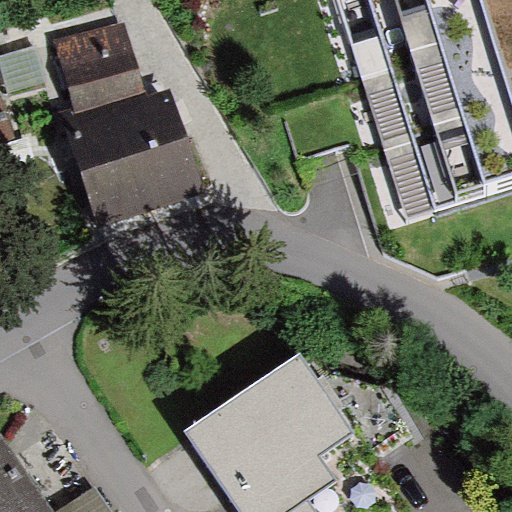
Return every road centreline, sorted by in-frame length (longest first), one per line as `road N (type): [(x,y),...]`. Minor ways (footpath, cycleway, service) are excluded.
road 1 (residential): [(511,368),(443,316),(263,237),(176,243),(10,323)]
road 2 (residential): [(10,323),(138,511)]
